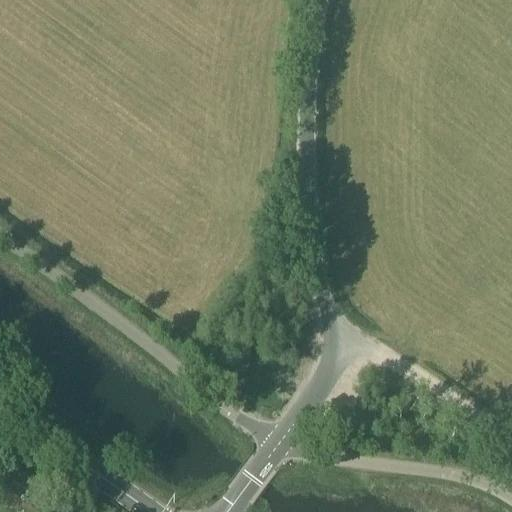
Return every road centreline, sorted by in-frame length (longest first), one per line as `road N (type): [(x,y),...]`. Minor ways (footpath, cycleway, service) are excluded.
road 1 (unclassified): [(282,439),(324,376),(339,329),(316,257),(306,122),(322,0)]
road 2 (unclassified): [(282,439),(219,406),(0,239)]
road 3 (unclassified): [(511,501),(464,478),(337,459),(282,439)]
road 4 (track): [(339,329),(511,445)]
road 5 (secondary): [(146,511),(0,409)]
